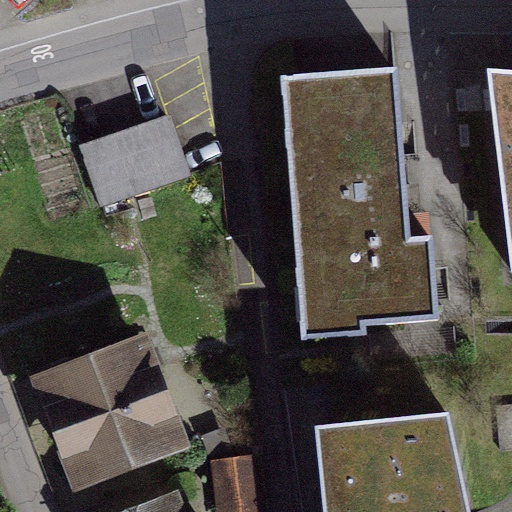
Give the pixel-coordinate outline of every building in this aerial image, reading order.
[(511,68),(486,67),(511,257),(511,68)] [(332,74),(283,78),(304,339),(363,334),(362,321),(439,315),(432,233),(405,236),(392,69),(332,74)] [(176,108),(84,131),(101,201),(194,178),(176,108)] [(49,386),(89,488),(177,453),(137,351),(49,386)] [(471,511),(449,411),(316,424),(324,511),(471,511)] [(185,511),(179,496),(139,511),(185,511)]
